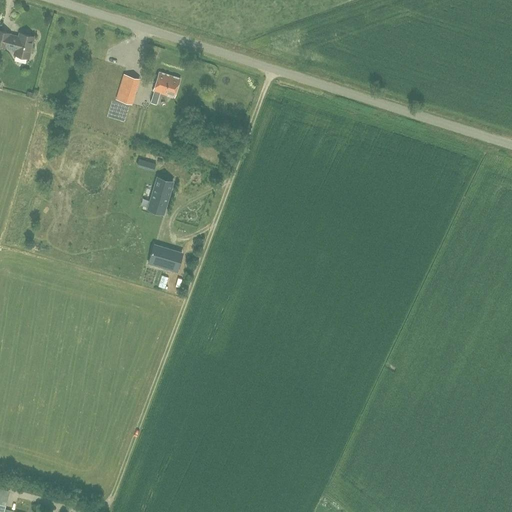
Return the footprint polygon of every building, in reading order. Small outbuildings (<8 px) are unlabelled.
[(6,47),(7,47),(6,48),(14,51),(13,55),(27,59),(33,36),(21,33),(19,38),(15,37),(15,36),(9,35),(10,33),(0,30),(0,46),(6,48),(6,47)] [(154,91),(151,102),(157,104),(160,93),(174,97),(181,78),(159,72),(153,91),(154,91)] [(121,84),(117,98),(130,103),(135,88),(138,79),(124,75),(121,84)] [(189,131),(182,129),(179,137),(186,140),(189,131)] [(153,200),(150,209),(157,211),(157,212),(158,211),(163,213),(169,195),(169,194),(170,190),(172,181),(172,182),(167,180),(166,180),(163,179),(164,179),(163,179),(158,177),(157,177),(151,200),(153,200)] [(153,246),(148,263),(156,265),(161,249),(153,246)] [(125,255),(119,276),(130,279),(136,258),(125,255)]
